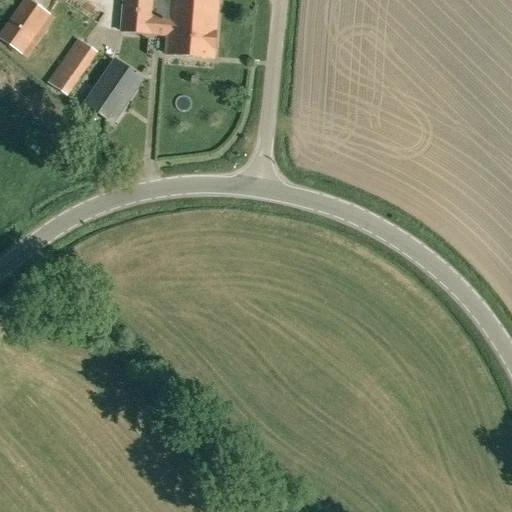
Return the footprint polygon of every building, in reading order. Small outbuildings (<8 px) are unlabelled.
[(0,39),(27,58),(54,19),(27,0),(26,0),(0,37),(0,39)] [(153,0),(123,0),(121,32),(150,34),(152,19),(153,0)] [(153,0),(152,19),(169,19),(168,35),(166,54),(214,58),(218,0),(153,0)] [(169,19),(152,19),(150,34),(168,35),(169,19)] [(66,95),(96,52),(79,40),(49,83),(66,95)] [(111,123),(142,79),(116,61),(85,105),(111,123)]
